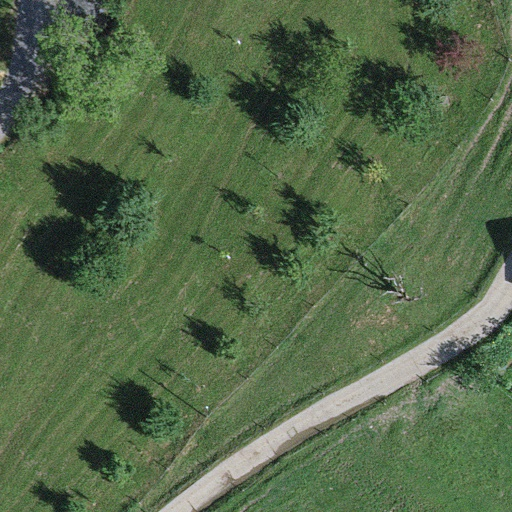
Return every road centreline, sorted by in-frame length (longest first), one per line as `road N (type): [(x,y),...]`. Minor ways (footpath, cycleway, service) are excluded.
road 1 (track): [(511,306),(211,486),(183,511)]
road 2 (track): [(44,0),(48,37),(31,81),(0,116)]
